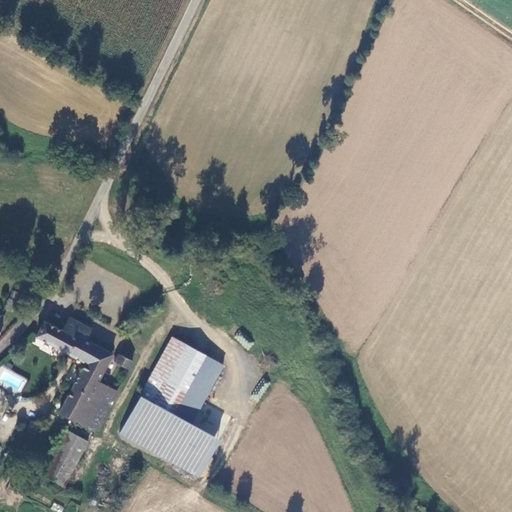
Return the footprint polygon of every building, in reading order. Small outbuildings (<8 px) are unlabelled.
[(26,302),(30,294),(18,289),(14,296),(26,302)] [(22,312),(26,302),(14,296),(10,307),(22,312)] [(65,332),(47,322),(38,339),(86,366),(62,415),(78,423),(98,383),(111,356),(89,343),(94,329),(71,319),(65,332)] [(249,349),(255,341),(238,330),(233,338),(249,349)] [(172,336),(120,431),(162,454),(164,450),(172,454),(222,363),(172,336)] [(134,363),(119,356),(115,363),(130,371),(134,363)] [(5,367),(0,375),(0,381),(20,392),(27,379),(5,367)] [(98,383),(78,423),(97,431),(116,392),(98,383)] [(31,423),(27,433),(34,437),(39,425),(31,423)] [(69,486),(91,444),(69,433),(47,479),(68,490),(69,486)] [(28,487),(16,481),(12,489),(24,495),(28,487)] [(82,493),(69,486),(68,490),(66,493),(79,500),(82,493)] [(50,509),(56,511),(61,511),(64,507),(53,502),(50,509)]
